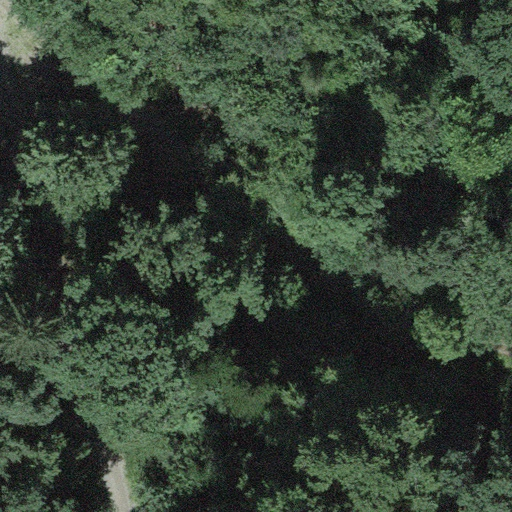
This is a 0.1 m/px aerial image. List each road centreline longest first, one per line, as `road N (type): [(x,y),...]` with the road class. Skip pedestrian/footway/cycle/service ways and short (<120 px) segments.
road 1 (track): [(29,0),(175,125),(362,249),(511,317)]
road 2 (track): [(122,511),(78,302),(24,138),(2,0)]
